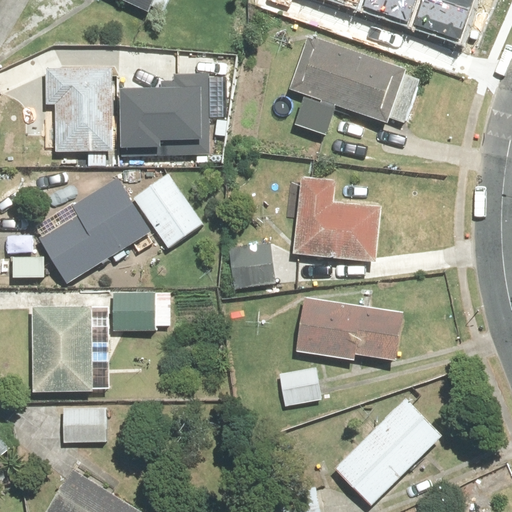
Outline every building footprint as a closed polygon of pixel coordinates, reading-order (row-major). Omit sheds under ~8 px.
[(122,0),(152,14),(159,0),(122,0)] [(357,0),(457,37),(470,0),(357,0)] [(293,91),(407,130),(426,72),(312,34),(293,91)] [(53,66),(52,149),(120,150),(121,67),(53,66)] [(127,89),(127,149),(211,148),(210,69),(179,70),(179,80),(164,80),(164,89),(127,89)] [(129,173),(38,231),(71,283),(162,226),(176,248),(212,225),(175,168),(140,190),(129,173)] [(297,175),(296,255),(392,256),(392,199),(342,198),(342,176),(297,175)] [(278,241),(230,244),(233,288),(281,284),(278,241)] [(163,291),(117,290),(116,334),(162,335),(163,291)] [(413,308),(307,299),(302,353),(408,363),(413,308)] [(38,307),(36,393),(98,395),(100,308),(38,307)] [(324,367),(282,371),(286,404),(327,400),(324,367)] [(414,395),(337,468),(376,508),(453,436),(414,395)] [(114,403),(68,402),(67,443),(113,444),(114,403)] [(0,463),(21,446),(0,420),(0,463)] [(153,511),(75,466),(48,511),(153,511)] [(327,511),(326,486),(278,489),(278,511),(327,511)]
